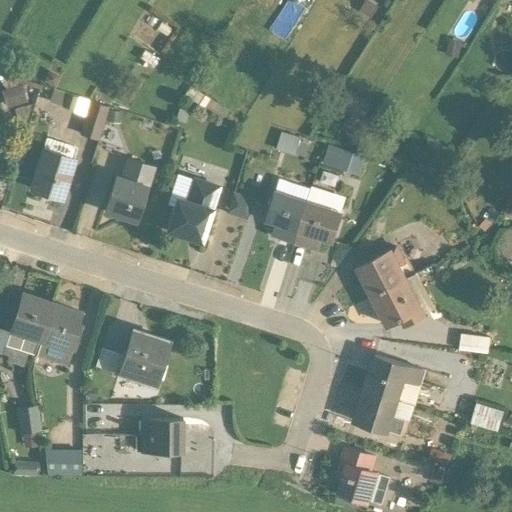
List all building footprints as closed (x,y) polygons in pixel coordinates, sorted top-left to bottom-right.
[(17,86),(15,78),(3,82),(5,89),(0,90),(5,108),(25,102),(21,85),(17,86)] [(108,109),(52,90),(48,102),(73,110),(72,112),(83,116),(78,134),(97,140),(108,109)] [(18,131),(21,134),(31,103),(12,109),(18,131)] [(108,109),(104,122),(118,123),(118,113),(108,109)] [(307,155),(311,139),(281,131),(277,148),(307,155)] [(323,161),(361,172),(366,152),(329,142),(323,161)] [(74,156),(41,146),(28,186),(61,197),(74,156)] [(102,211),(135,222),(146,186),(148,186),(154,167),(125,157),(119,175),(113,174),(102,211)] [(163,231),(200,243),(219,185),(192,176),(191,179),(176,174),(166,204),(170,206),(163,231)] [(310,187),(277,177),(273,189),(271,188),(261,220),(271,224),(268,235),(291,243),(310,187)] [(291,243),(318,251),(321,239),(332,243),(343,211),(341,210),(345,196),(310,186),(291,243)] [(232,192),(225,212),(245,219),(252,199),(232,192)] [(354,266),(370,297),(407,277),(401,264),(406,262),(396,244),(354,266)] [(370,297),(385,327),(399,320),(403,326),(426,314),(425,313),(434,308),(415,273),(370,297)] [(37,343),(51,300),(19,290),(6,331),(0,328),(0,353),(7,356),(5,360),(23,366),(27,353),(31,355),(36,342),(37,343)] [(80,310),(51,300),(37,343),(33,354),(63,364),(68,365),(81,324),(76,322),(80,310)] [(167,340),(131,328),(123,354),(99,347),(93,366),(117,373),(116,375),(151,387),(167,340)] [(462,331),(461,348),(490,349),(490,332),(462,331)] [(361,388),(414,404),(421,384),(419,383),(424,368),(372,352),(361,388)] [(86,402),(95,402),(95,388),(84,387),(83,398),(86,402)] [(361,388),(351,420),(388,432),(388,431),(399,434),(404,419),(409,420),(414,404),(361,388)] [(502,411),(475,403),(470,422),(496,430),(502,411)] [(36,405),(15,407),(18,433),(22,433),(24,447),(36,445),(34,431),(39,430),(36,405)] [(138,418),(138,451),(181,451),(182,418),(138,418)] [(376,457),(375,457),(345,447),(336,474),(341,476),(336,491),(337,492),(334,502),(354,508),(357,500),(368,503),(378,471),(372,469),(376,457)] [(77,449),(42,449),(45,473),(79,474),(77,449)] [(446,466),(450,455),(430,449),(426,459),(446,466)] [(485,452),(472,449),(466,467),(480,471),(485,452)] [(13,473),(35,473),(35,463),(13,462),(13,473)] [(439,485),(444,472),(433,468),(428,482),(439,485)]
